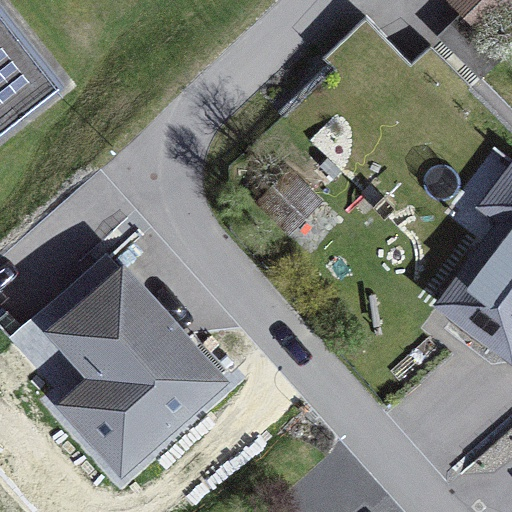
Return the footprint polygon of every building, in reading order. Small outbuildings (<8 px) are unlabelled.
[(511,0),(453,0),(487,34),(511,8),(511,0)] [(0,133),(63,84),(0,3),(0,133)] [(364,15),(321,56),(361,100),(405,59),(364,15)] [(503,55),(466,17),(443,40),(480,78),(503,55)] [(262,201),(288,226),(315,198),(289,173),(262,201)] [(511,211),(443,301),(511,353),(511,211)] [(219,378),(122,269),(55,329),(96,375),(66,402),(121,465),(219,378)] [(451,447),(470,430),(457,415),(437,431),(451,447)]
